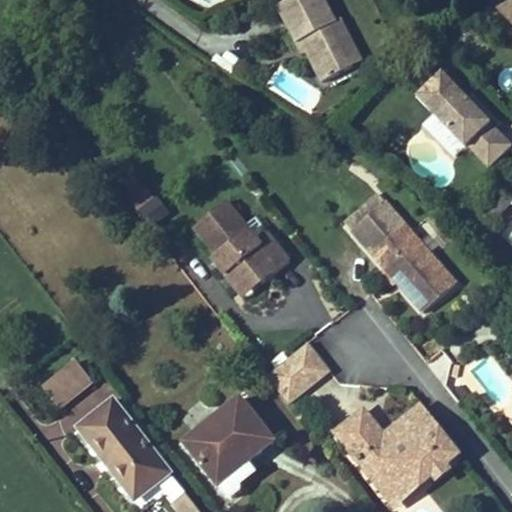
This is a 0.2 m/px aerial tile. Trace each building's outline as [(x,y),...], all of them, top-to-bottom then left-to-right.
[(344,48),(353,43),(341,21),(336,23),(323,0),(291,0),(278,7),(297,45),(302,43),(307,54),(323,84),(354,67),(344,48)] [(511,0),(494,0),(494,1),(491,3),(511,24),(511,0)] [(307,54),(302,43),(297,45),(303,56),(307,54)] [(362,63),(353,43),(344,48),(354,67),(362,63)] [(511,147),(511,145),(444,75),(420,97),(436,113),(433,116),(466,149),(468,147),(489,169),(511,147)] [(152,228),(170,212),(136,173),(118,189),(152,228)] [(353,232),(386,203),(378,194),(346,224),(353,232)] [(291,263),(268,234),(258,242),(247,227),(227,203),(195,229),(213,251),(218,257),(213,261),(236,291),(255,276),(263,285),(291,263)] [(457,285),(386,203),(353,232),(385,269),(389,266),(407,287),(403,290),(424,314),(457,285)] [(467,232),(486,214),(476,204),(458,222),(467,232)] [(268,234),(256,220),(247,227),(258,242),(268,234)] [(218,257),(213,251),(208,255),(213,261),(218,257)] [(407,287),(389,266),(385,269),(403,290),(407,287)] [(244,300),(263,285),(255,276),(236,291),(244,300)] [(476,299),(471,293),(463,299),(468,306),(476,299)] [(473,312),(481,305),(476,299),(468,306),(473,312)] [(309,344),(294,356),(316,383),(330,371),(309,344)] [(288,404),(316,383),(294,356),(267,378),(288,404)] [(60,409),(93,382),(77,363),(44,390),(60,409)] [(248,465),(275,443),(241,400),(185,445),(213,480),(232,465),(238,472),(242,478),(252,470),(248,465)] [(169,474),(114,403),(81,429),(136,500),(169,474)] [(461,455),(423,407),(394,430),(398,436),(389,443),(385,437),(365,412),(337,434),(377,485),(390,475),(400,487),(413,476),(422,486),(461,455)] [(389,443),(398,436),(394,430),(385,437),(389,443)] [(219,488),(238,472),(232,465),(213,480),(219,488)] [(171,501),(185,494),(176,475),(162,482),(171,501)] [(395,507),(422,486),(413,476),(400,487),(390,475),(377,485),(395,507)] [(199,511),(187,495),(175,505),(180,511),(199,511)]
